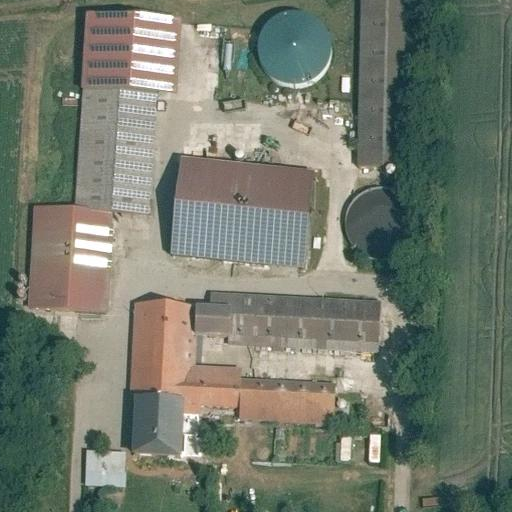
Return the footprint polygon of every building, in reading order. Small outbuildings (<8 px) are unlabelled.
[(415,0),(357,0),(357,172),(415,173),(415,0)] [(335,72),(314,8),(251,29),(272,93),(335,72)] [(84,99),(76,212),(114,214),(114,219),(151,221),(160,106),(174,107),(179,29),(82,22),(77,99),(84,99)] [(316,174),(177,162),(168,263),(307,275),(316,174)] [(368,228),(370,248),(397,244),(394,220),(374,223),(372,210),(385,208),(383,194),(360,198),(363,215),(368,214),(370,227),(368,228)] [(32,210),(27,314),(109,318),(114,219),(114,214),(76,212),(32,210)] [(132,307),(129,402),(186,404),(186,425),(337,430),(338,386),(250,383),(250,372),(195,370),(196,349),(379,355),(380,304),(207,299),(207,310),(132,307)] [(129,402),(127,459),(184,461),(186,425),(186,404),(129,402)] [(126,489),(126,453),(85,453),(85,489),(126,489)]
